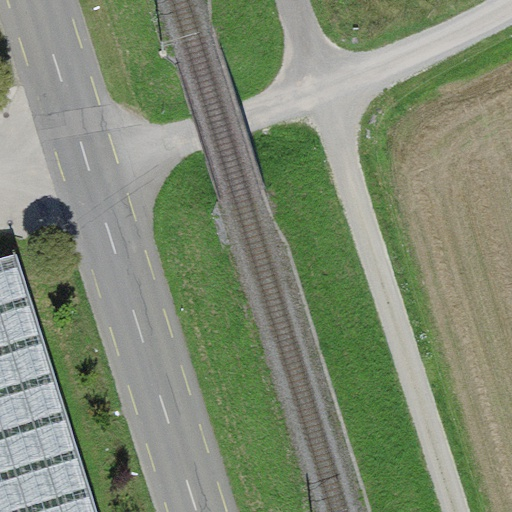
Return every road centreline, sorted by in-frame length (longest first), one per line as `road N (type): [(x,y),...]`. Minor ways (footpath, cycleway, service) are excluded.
road 1 (tertiary): [(53,0),(203,511)]
road 2 (track): [(328,94),(455,511)]
road 3 (track): [(328,94),(103,167)]
road 4 (track): [(511,22),(328,94)]
